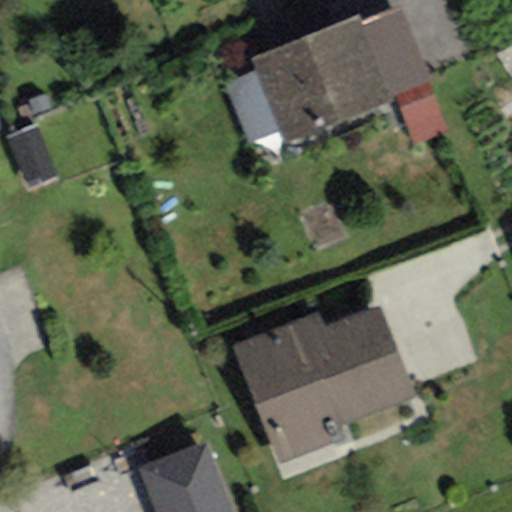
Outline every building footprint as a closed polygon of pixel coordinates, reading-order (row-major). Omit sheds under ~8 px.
[(398,10),(361,23),(391,97),(430,83),(398,10)] [(358,17),(252,60),(257,73),(280,132),(285,143),(393,102),(391,97),(361,23),(358,17)] [(249,144),(280,132),(257,73),(226,85),(249,144)] [(413,145),(448,133),(430,83),(391,97),(393,102),(398,101),(413,145)] [(336,428),(414,397),(379,309),(322,332),(316,317),(235,349),(280,463),(340,439),(336,428)] [(233,511),(206,443),(138,469),(154,511),(233,511)]
